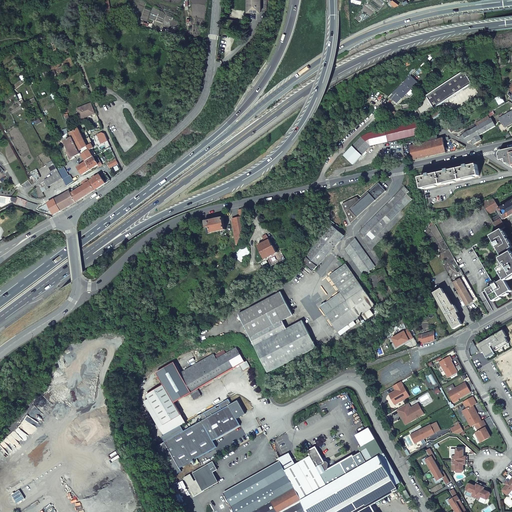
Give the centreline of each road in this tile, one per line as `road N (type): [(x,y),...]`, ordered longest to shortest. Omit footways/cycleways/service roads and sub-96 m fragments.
road 1 (trunk): [(82,256),(346,64),(411,39),(511,20)]
road 2 (trunk): [(511,1),(370,31),(195,154)]
road 3 (residential): [(70,214),(198,109),(216,0)]
road 4 (residential): [(317,188),(193,214),(165,226),(97,284),(77,285)]
road 5 (trunk): [(195,154),(0,302)]
road 6 (residential): [(427,511),(356,385),(342,381),(270,418)]
road 7 (residential): [(317,188),(322,166),(382,98),(477,152)]
road 8 (motorway): [(254,170),(290,137),(323,85),(332,0)]
road 9 (motorway): [(82,256),(254,170)]
road 10 (motorway): [(296,0),(274,64),(251,100),(195,154)]
road 11 (residential): [(392,172),(399,181),(302,291)]
road 12 (unknown): [(270,418),(261,461),(198,499),(197,511)]
road 13 (residential): [(451,340),(511,444)]
